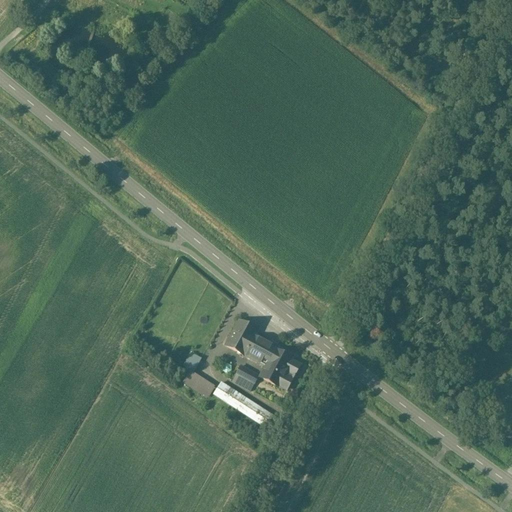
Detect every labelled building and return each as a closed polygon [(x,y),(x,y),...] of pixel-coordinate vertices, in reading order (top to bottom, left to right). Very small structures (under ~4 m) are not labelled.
[(256,332),(238,323),(225,347),(243,357),(254,336),(256,332)] [(270,344),(254,336),(243,356),(259,365),(261,361),(267,364),(274,351),(268,348),(270,344)] [(292,361),(274,351),(267,364),(259,379),(277,388),(282,391),(287,383),(281,380),(284,375),(293,379),(300,366),(291,362),(292,361)] [(258,377),(240,367),(235,377),(253,386),(258,377)] [(212,389),(189,375),(184,383),(207,398),(212,389)] [(253,386),(235,377),(232,384),(249,393),(253,386)] [(272,417),(220,384),(213,396),(265,429),(272,417)]
